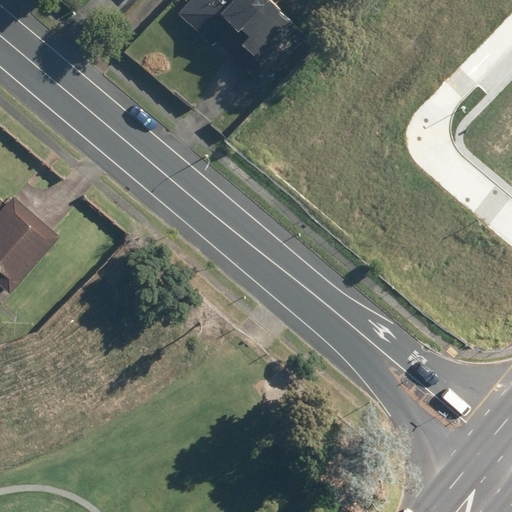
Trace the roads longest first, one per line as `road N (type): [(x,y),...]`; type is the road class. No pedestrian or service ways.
road 1 (residential): [(371,341),(0,36)]
road 2 (residential): [(511,223),(436,158),(427,138),(432,113),(511,30)]
road 3 (residential): [(491,490),(444,443),(371,341)]
road 4 (residential): [(371,341),(511,433)]
